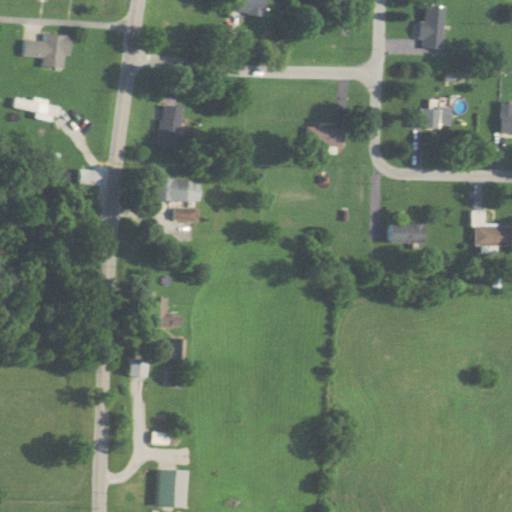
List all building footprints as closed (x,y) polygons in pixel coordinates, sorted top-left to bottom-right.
[(261,14),(261,0),(230,0),(230,13),(261,14)] [(418,48),(439,48),(439,5),(418,5),(418,48)] [(39,66),(60,67),(61,55),(66,55),(68,35),(42,34),(41,41),(21,39),(20,57),(40,58),(39,66)] [(511,111),(508,111),(508,102),(497,102),(496,133),(511,133),(511,111)] [(176,149),(176,106),(155,106),(155,149),(176,149)] [(447,106),(416,106),(416,128),(447,128),(447,106)] [(52,148),(52,117),(43,117),(43,148),(52,148)] [(340,127),(302,127),(302,147),(340,147),(340,127)] [(98,172),(82,169),(80,184),(96,186),(98,172)] [(150,200),(196,201),(196,179),(150,179),(150,200)] [(510,246),(510,225),(480,226),(480,216),(475,216),(475,211),(469,211),(470,246),(510,246)] [(386,244),(422,244),(422,223),(386,223),(386,244)] [(139,298),(139,333),(162,333),(162,298),(139,298)] [(142,377),(143,359),(125,358),(124,376),(142,377)] [(164,444),(164,432),(147,432),(147,444),(164,444)] [(182,470),(154,469),(153,506),(181,507),(182,470)]
